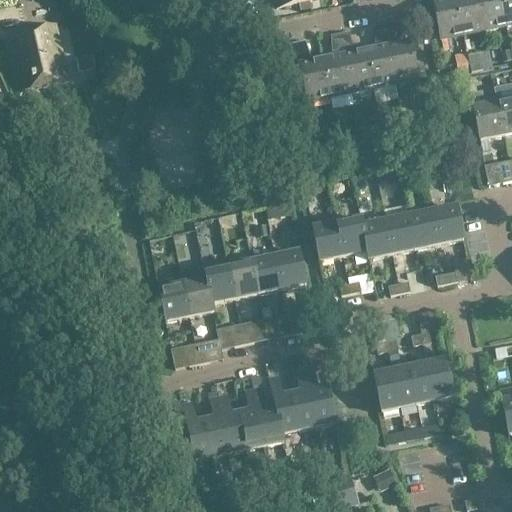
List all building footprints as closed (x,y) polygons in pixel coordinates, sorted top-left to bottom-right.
[(71,4),(69,0),(46,0),(52,13),(71,4)] [(273,0),(275,9),(298,5),(309,3),(318,1),(317,0),(273,0)] [(461,38),(453,0),(444,2),(443,0),(430,0),(440,42),(461,38)] [(454,0),(453,0),(461,38),(482,34),(475,0),(454,0)] [(504,29),(497,0),(475,0),(482,34),(504,29)] [(511,0),(497,0),(504,29),(511,27),(511,0)] [(310,11),(309,3),(298,5),(300,13),(310,11)] [(381,27),(392,86),(416,82),(408,44),(397,46),(390,25),(381,27)] [(392,86),(381,27),(372,29),(374,51),(363,53),(370,91),(392,86)] [(67,84),(55,28),(8,38),(21,95),(67,84)] [(370,91),(363,53),(354,55),(346,34),(337,36),(349,95),(370,91)] [(349,95),(337,36),(329,38),(330,60),(320,62),(328,100),(349,95)] [(328,100),(320,62),(310,64),(304,43),(284,47),(288,72),(300,70),(306,104),(328,100)] [(78,74),(93,70),(91,58),(75,61),(78,74)] [(511,137),(511,102),(495,106),(502,140),(511,137)] [(502,140),(495,106),(471,111),(478,145),(502,140)] [(379,129),(383,145),(406,139),(405,131),(403,124),(379,129)] [(383,145),(379,129),(360,133),(362,140),(364,149),(383,145)] [(431,167),(447,164),(445,153),(429,156),(431,167)] [(511,185),(507,163),(497,165),(502,187),(511,185)] [(433,214),(440,247),(463,243),(456,209),(433,214)] [(410,219),(416,252),(440,247),(433,214),(410,219)] [(386,224),(392,257),(416,252),(410,219),(386,224)] [(336,226),(343,259),(366,255),(367,255),(362,228),(360,221),(336,226)] [(367,255),(366,255),(367,262),(392,257),(386,224),(362,228),(367,255)] [(343,259),(336,226),(312,230),(318,264),(343,259)] [(274,259),(281,293),(305,288),(298,254),(274,259)] [(250,264),(257,297),(281,293),(274,259),(250,264)] [(227,268),(234,302),(257,297),(250,264),(227,268)] [(203,273),(205,281),(210,307),(234,302),(227,268),(203,273)] [(212,315),(210,307),(205,281),(203,273),(203,269),(179,274),(182,286),(189,320),(212,315)] [(445,278),(447,288),(456,286),(454,276),(445,278)] [(447,288),(445,278),(435,280),(437,290),(447,288)] [(348,287),(351,297),(360,295),(358,285),(348,287)] [(398,287),(400,298),(410,296),(408,285),(398,287)] [(189,320),(182,286),(157,291),(164,325),(189,320)] [(351,297),(348,287),(339,289),(341,299),(351,297)] [(400,298),(398,287),(388,289),(390,299),(400,298)] [(286,317),(290,337),(300,335),(296,315),(286,317)] [(286,317),(276,319),(280,339),(290,337),(286,317)] [(249,325),(239,327),(243,347),(253,345),(249,325)] [(239,327),(229,329),(233,349),(243,347),(239,327)] [(425,367),(433,405),(451,401),(444,363),(436,364),(430,336),(420,338),(422,347),(426,366),(425,367)] [(422,347),(420,338),(410,340),(412,349),(422,347)] [(390,374),(398,412),(415,408),(408,370),(401,372),(395,343),(385,345),(387,355),(391,373),(390,374)] [(208,364),(204,344),(194,346),(198,367),(208,364)] [(387,355),(385,345),(375,347),(377,357),(387,355)] [(194,346),(184,348),(188,368),(198,367),(194,346)] [(511,349),(495,351),(496,364),(511,362),(511,349)] [(408,370),(415,408),(433,405),(425,367),(408,370)] [(303,374),(315,432),(333,428),(325,389),(316,391),(312,372),(303,374)] [(298,435),(315,432),(303,374),(294,375),(298,395),(290,396),(298,435)] [(398,412),(390,374),(372,377),(379,415),(398,412)] [(280,439),(281,439),(298,435),(290,396),(282,398),(278,379),(268,381),(273,408),(274,408),(280,439)] [(511,387),(497,391),(507,438),(511,436),(511,387)] [(252,392),(264,450),(282,446),(281,439),(280,439),(274,408),(273,408),(265,410),(261,390),(252,392)] [(246,454),(264,450),(252,392),(244,394),(248,413),(238,415),(246,454)] [(228,457),(246,454),(238,415),(229,417),(225,398),(216,399),(228,457)] [(211,461),(228,457),(216,399),(207,401),(211,421),(203,422),(211,461)] [(193,464),(211,461),(203,422),(194,424),(190,405),(181,407),(193,464)] [(417,414),(402,417),(404,427),(419,424),(417,414)] [(379,494),(392,487),(395,486),(388,472),(372,479),(379,494)] [(347,511),(350,511),(340,485),(322,492),(330,511),(347,511)] [(464,511),(473,511),(475,511),(473,502),(463,504),(464,511)]
